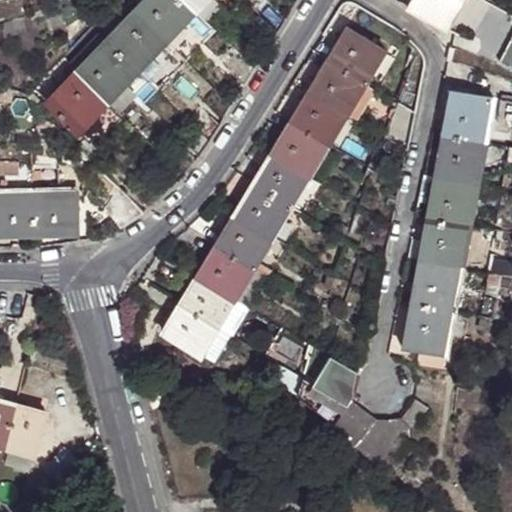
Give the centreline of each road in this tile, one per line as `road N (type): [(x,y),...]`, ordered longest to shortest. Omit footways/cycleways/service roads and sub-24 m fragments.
road 1 (residential): [(84,283),(214,175),(323,0)]
road 2 (residential): [(84,283),(148,511)]
